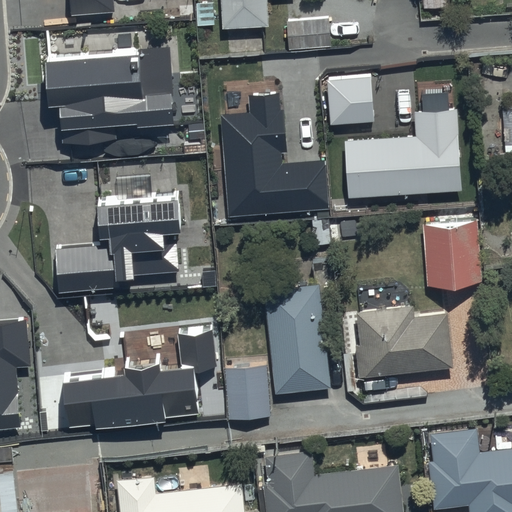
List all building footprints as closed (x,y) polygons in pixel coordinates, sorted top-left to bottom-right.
[(221,0),(222,20),(267,18),(265,0),(221,0)] [(328,13),(287,17),(289,44),(330,41),(328,13)] [(132,38),(46,44),(48,73),(65,72),(66,84),(52,85),(56,129),(107,126),(105,107),(170,103),(166,47),(133,49),(132,38)] [(371,75),(328,78),(332,122),(375,118),(371,75)] [(285,157),(280,89),(250,91),(251,108),(221,110),(228,212),(329,204),(325,154),(285,157)] [(511,97),(501,98),(502,133),(497,133),(498,154),(511,153),(511,97)] [(416,131),(345,135),(348,192),(461,186),(456,106),(415,108),(416,131)] [(179,191),(101,197),(105,243),(58,247),(61,291),(118,286),(117,275),(179,270),(176,229),(182,229),(179,191)] [(475,213),(422,217),(427,277),(480,273),(475,213)] [(329,214),(311,214),(312,241),(330,240),(329,214)] [(320,278),(264,283),(274,386),(330,381),(320,278)] [(413,299),(355,304),(358,338),(355,338),(357,370),(452,361),(447,307),(414,310),(413,299)] [(12,305),(0,305),(0,410),(8,410),(4,353),(15,352),(12,305)] [(182,360),(65,374),(70,422),(199,407),(194,370),(217,367),(212,324),(178,328),(182,360)] [(266,358),(224,361),(228,414),(270,411),(266,358)] [(433,455),(428,455),(433,503),(469,499),(470,511),(511,511),(511,442),(480,446),(477,422),(430,427),(433,455)] [(267,476),(263,476),(266,511),(402,511),(396,459),(314,468),(311,443),(264,448),(267,476)] [(153,470),(115,474),(119,511),(244,511),(241,477),(154,486),(153,470)]
